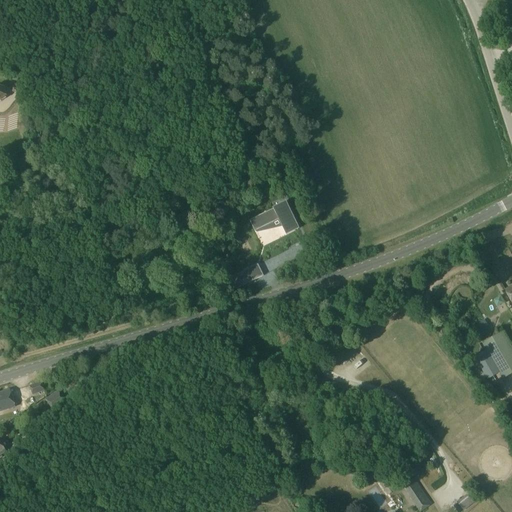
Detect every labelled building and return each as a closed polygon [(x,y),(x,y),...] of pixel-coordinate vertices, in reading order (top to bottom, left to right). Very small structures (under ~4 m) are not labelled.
[(1,87),(0,87),(0,104),(3,105),(8,100),(7,91),(1,87)] [(279,220),(282,227),(286,235),(299,229),(287,203),(273,209),(249,221),(255,232),(279,220)] [(258,265),(230,278),(236,289),(263,276),(258,265)] [(489,327),(484,320),(476,326),(481,333),(489,327)] [(511,350),(502,332),(482,343),(503,379),(511,374),(511,350)] [(486,350),(474,357),(487,380),(499,373),(486,350)] [(44,392),(41,383),(30,387),(33,396),(44,392)] [(0,412),(15,408),(10,391),(0,394),(0,412)] [(66,402),(59,392),(46,401),(54,411),(66,402)] [(431,505),(413,478),(402,485),(420,511),(431,505)] [(466,494),(457,503),(465,510),(474,501),(466,494)]
